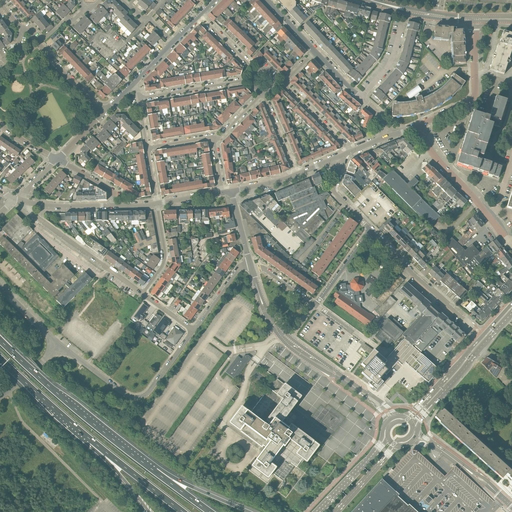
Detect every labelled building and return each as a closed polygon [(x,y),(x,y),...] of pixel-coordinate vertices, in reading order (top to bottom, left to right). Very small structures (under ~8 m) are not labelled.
[(18,9),(24,3),(28,0),(27,0),(24,0),(23,0),(20,0),(14,5),(15,6),(15,5),(18,9)] [(147,0),(142,7),(146,11),(148,8),(151,10),(156,4),(153,1),(151,3),(147,0)] [(193,8),(185,0),(184,1),(182,0),(180,0),(180,1),(181,2),(190,11),(193,8)] [(238,10),(228,0),(223,0),(222,1),(228,6),(230,4),(233,7),(237,11),(238,10)] [(234,0),(228,0),(238,10),(240,8),(236,4),(233,1),(234,0)] [(251,10),(254,7),(259,2),(257,0),(252,0),(250,3),(252,5),(249,8),(247,11),(248,12),(251,10)] [(295,7),(296,5),(296,2),(295,2),(295,0),(296,0),(297,0),(299,0),(300,1),(301,0),(277,0),(278,0),(278,1),(282,6),(281,6),(282,7),(283,8),(285,9),(289,13),(295,7)] [(315,0),(315,1),(315,2),(318,3),(318,5),(310,8),(312,11),(321,8),(321,7),(320,4),(321,0),(315,0)] [(327,7),(329,0),(321,0),(320,4),(321,7),(321,8),(321,7),(324,15),(330,21),(334,18),(329,13),(325,12),(325,10),(323,7),(324,7),(324,6),(326,6),(327,7)] [(336,10),(336,9),(338,0),(329,0),(327,7),(326,6),(325,10),(325,12),(329,13),(334,18),(339,13),(336,10)] [(340,0),(338,0),(336,9),(339,10),(339,12),(343,13),(342,15),(344,15),(348,2),(340,0)] [(101,6),(106,10),(109,7),(111,7),(110,1),(105,1),(101,6)] [(110,1),(111,7),(112,7),(115,10),(120,5),(115,1),(110,1)] [(228,6),(222,1),(219,4),(231,17),(233,15),(229,11),(226,8),(228,6)] [(75,2),(68,2),(68,3),(65,7),(70,11),(75,6),(75,2)] [(190,11),(181,2),(179,4),(183,7),(181,8),(181,9),(187,14),(190,11)] [(259,2),(254,7),(255,9),(252,12),(253,12),(250,15),(252,16),(263,6),(259,2)] [(348,2),(344,15),(344,16),(350,18),(354,4),(348,2)] [(21,12),(29,6),(28,4),(26,6),(24,3),(18,9),(21,12)] [(231,17),(219,4),(215,8),(221,14),(222,12),(225,15),(225,14),(229,18),(231,17)] [(354,4),(350,18),(355,19),(360,5),(354,4)] [(70,11),(65,7),(63,5),(59,9),(66,15),(70,11)] [(120,5),(115,10),(113,12),(117,16),(124,9),(120,5)] [(181,9),(181,8),(178,5),(176,7),(179,10),(177,12),(183,18),(187,14),(181,9)] [(298,5),(296,5),(295,7),(289,13),(293,17),(299,11),(296,8),(298,6),(298,5)] [(360,5),(355,19),(359,20),(360,15),(363,16),(365,7),(360,5)] [(25,17),(31,11),(29,9),(31,7),(29,6),(21,12),(25,17)] [(97,10),(104,16),(108,12),(106,10),(101,6),(97,10)] [(263,6),(252,16),(253,18),(256,15),(256,16),(259,13),(260,14),(266,9),(263,6)] [(365,7),(363,16),(362,19),(368,21),(371,9),(365,7)] [(221,14),(215,8),(212,12),(224,24),(226,22),(222,18),(220,15),(221,14)] [(66,15),(59,9),(55,12),(62,19),(66,15)] [(124,9),(117,16),(121,20),(126,15),(128,13),(124,9)] [(183,18),(177,12),(176,14),(172,10),(172,11),(170,9),(168,10),(170,12),(180,21),(183,18)] [(266,9),(260,14),(262,16),(259,19),(258,21),(259,23),(269,13),(266,9)] [(33,10),(31,11),(25,17),(28,20),(34,15),(32,13),(34,11),(33,10)] [(93,14),(100,20),(104,16),(97,10),(93,14)] [(299,11),(293,17),(296,21),(303,15),(303,16),(305,14),(304,12),(302,14),(299,11)] [(180,21),(170,12),(167,16),(170,19),(176,25),(177,25),(176,25),(180,21)] [(224,24),(212,12),(208,15),(214,21),(216,19),(218,22),(219,21),(221,23),(218,26),(221,28),(224,25),(224,24)] [(35,23),(42,17),(39,13),(32,19),(35,23)] [(269,13),(259,23),(261,24),(263,23),(266,20),(267,22),(273,16),(269,13)] [(380,21),(388,23),(389,23),(391,16),(380,13),(380,14),(378,13),(376,20),(380,21)] [(100,20),(93,14),(89,18),(96,24),(100,20)] [(126,15),(121,20),(120,22),(123,25),(130,19),(126,15)] [(303,15),(296,21),(300,25),(306,19),(303,16),(303,15)] [(81,20),(87,27),(91,23),(85,16),(81,20)] [(170,19),(167,16),(165,18),(169,21),(167,23),(173,29),(176,25),(170,19)] [(273,16),(267,22),(269,23),(264,28),(266,30),(276,20),(273,16)] [(39,27),(46,21),(42,17),(35,23),(39,27)] [(226,22),(224,24),(224,25),(228,29),(238,18),(236,17),(235,19),(234,18),(231,21),(229,19),(226,22)] [(238,18),(228,29),(231,32),(237,27),(235,25),(238,22),(239,20),(238,18)] [(130,19),(123,25),(127,29),(134,23),(130,19)] [(87,27),(81,20),(77,24),(83,31),(87,27)] [(278,33),(283,28),(280,25),(280,24),(276,20),(266,30),(268,32),(273,27),(278,33)] [(46,21),(39,27),(42,32),(45,29),(48,32),(53,27),(51,24),(49,25),(46,21)] [(306,31),(312,25),(313,26),(315,24),(313,22),(311,24),(308,21),(302,27),(306,31)] [(406,29),(408,30),(416,32),(417,32),(418,30),(418,27),(419,25),(408,22),(406,29)] [(134,23),(127,29),(131,33),(138,26),(134,23)] [(83,31),(77,24),(73,28),(80,35),(83,31)] [(237,27),(231,32),(235,36),(245,26),(243,24),(242,26),(242,25),(238,28),(237,27)] [(204,36),(208,33),(202,27),(201,27),(199,25),(197,27),(190,33),(194,37),(199,31),(204,36)] [(312,25),(306,31),(310,35),(316,29),(313,26),(312,25)] [(245,26),(235,36),(238,39),(244,34),(242,32),(245,29),(247,27),(245,26)] [(456,30),(456,28),(453,28),(448,28),(448,27),(435,26),(434,38),(447,39),(448,34),(452,34),(452,37),(453,63),(466,63),(463,28),(459,28),(459,30),(456,30)] [(150,35),(157,42),(160,38),(157,35),(160,32),(154,27),(152,30),(154,31),(150,35)] [(278,41),(288,32),(283,27),(283,28),(278,33),(277,33),(279,35),(276,38),(277,39),(276,40),(278,41)] [(5,37),(11,39),(12,34),(8,28),(2,32),(5,36),(5,37)] [(316,29),(310,35),(313,39),(319,33),(319,32),(316,29)] [(319,32),(319,33),(313,39),(317,43),(323,37),(320,34),(322,32),(321,30),(319,32)] [(384,39),(385,34),(377,32),(377,31),(374,30),(374,32),(377,33),(376,37),(384,39)] [(244,34),(238,39),(242,43),(252,32),(250,31),(249,32),(246,35),(244,34)] [(252,32),(242,43),(246,46),(251,41),(249,39),(252,36),(254,34),(252,32)] [(278,41),(276,42),(274,44),(277,48),(279,46),(278,44),(283,39),(285,42),(291,36),(288,32),(278,41)] [(193,42),(196,46),(198,44),(195,41),(196,39),(197,40),(197,39),(194,37),(190,33),(190,34),(187,37),(193,42)] [(206,42),(211,36),(208,33),(204,36),(202,38),(204,40),(201,43),(202,45),(206,42)] [(60,35),(59,34),(52,41),(54,43),(51,46),(56,51),(63,44),(66,42),(66,41),(66,40),(60,34),(60,35)] [(496,49),(489,70),(504,75),(511,49),(511,34),(508,34),(507,35),(502,34),(499,44),(498,44),(498,45),(496,49)] [(157,42),(150,35),(146,39),(153,46),(157,42)] [(206,49),(215,39),(211,36),(206,42),(202,45),(204,47),(206,49)] [(291,36),(285,42),(287,43),(283,47),(285,49),(295,40),(291,36)] [(1,41),(5,47),(10,43),(11,39),(5,37),(5,39),(1,41)] [(184,41),(193,49),(194,48),(191,44),(193,42),(187,37),(184,41)] [(330,40),(328,38),(326,40),(323,37),(317,43),(316,43),(320,47),(327,41),(328,41),(330,40)] [(249,50),(258,41),(259,40),(258,38),(256,40),(256,39),(253,42),(251,41),(246,46),(249,50)] [(209,52),(218,43),(215,39),(206,49),(208,50),(209,52)] [(295,40),(285,49),(287,51),(291,47),(293,49),(299,44),(295,40)] [(180,44),(186,50),(188,48),(191,51),(193,49),(184,41),(180,44)] [(260,43),(258,41),(249,50),(246,53),(250,57),(256,51),(254,49),(260,43)] [(327,41),(320,47),(324,51),(331,45),(328,41),(327,41)] [(374,42),(375,41),(372,41),(371,43),(374,43),(373,48),(381,50),(383,44),(374,42)] [(413,43),(405,41),(404,46),(412,48),(412,49),(415,50),(415,47),(412,47),(413,43)] [(59,52),(63,56),(75,44),(74,42),(71,44),(70,46),(68,44),(65,46),(64,46),(59,52)] [(140,44),(149,52),(149,53),(153,49),(147,43),(145,45),(142,42),(140,43),(140,44)] [(217,52),(222,47),(222,46),(219,43),(218,43),(209,52),(212,54),(215,51),(217,52)] [(75,44),(63,56),(66,60),(72,54),(70,52),(73,50),(73,49),(77,45),(75,44)] [(149,52),(140,44),(138,46),(137,47),(146,56),(149,52)] [(177,48),(186,56),(187,55),(184,51),(186,50),(180,44),(177,48)] [(299,44),(293,49),(294,51),(290,56),(290,55),(288,57),(290,59),(302,48),(299,44)] [(331,45),(324,51),(328,54),(334,48),(333,48),(331,45)] [(333,48),(334,48),(328,54),(332,58),(338,52),(335,49),(337,47),(335,46),(333,48)] [(146,56),(137,47),(135,48),(135,49),(134,50),(143,59),(146,56)] [(217,59),(226,50),(222,47),(217,52),(218,54),(215,57),(217,59)] [(173,51),(179,57),(181,55),(184,58),(186,56),(177,48),(173,51)] [(260,60),(263,56),(269,51),(265,48),(260,53),(259,52),(252,58),(257,63),(260,60)] [(302,48),(290,59),(294,64),(296,62),(294,60),(298,56),(300,58),(306,53),(307,52),(306,51),(302,48)] [(143,59),(134,50),(132,49),(128,53),(132,56),(139,63),(143,59)] [(371,51),(372,50),(369,49),(368,51),(371,52),(369,55),(376,61),(379,55),(371,51)] [(72,54),(66,60),(69,63),(82,51),(81,50),(78,52),(78,51),(76,53),(73,56),(72,54)] [(84,50),(82,51),(69,63),(73,67),(79,61),(77,59),(80,57),(82,55),(86,51),(84,50)] [(223,59),(229,53),(226,50),(217,59),(218,61),(222,57),(223,59)] [(170,55),(179,64),(181,62),(177,59),(179,57),(173,51),(170,55)] [(269,51),(263,56),(266,59),(274,52),(272,51),(271,53),(269,51)] [(401,56),(410,58),(409,59),(412,60),(413,58),(410,57),(411,53),(402,51),(401,56)] [(274,52),(266,59),(270,63),(275,57),(274,56),(275,54),(274,52)] [(338,52),(332,58),(335,62),(342,56),(342,57),(344,55),(343,54),(341,56),(338,52)] [(227,63),(232,57),(233,57),(229,53),(223,59),(225,61),(227,63)] [(166,58),(172,64),(174,62),(177,65),(179,64),(170,55),(166,58)] [(376,61),(369,55),(367,58),(366,59),(372,64),(376,61)] [(139,63),(132,56),(130,58),(127,56),(126,57),(135,66),(139,63)] [(342,56),(335,62),(339,66),(345,60),(342,57),(342,56)] [(362,63),(368,69),(372,64),(366,59),(367,58),(364,56),(363,57),(365,60),(362,63)] [(79,61),(73,67),(76,70),(89,58),(88,57),(85,59),(83,60),(80,63),(79,61)] [(135,66),(126,57),(124,59),(128,62),(126,64),(132,70),(135,66)] [(227,63),(229,64),(230,65),(232,64),(236,68),(239,64),(232,57),(227,63)] [(275,57),(270,63),(273,67),(281,59),(279,58),(278,60),(275,57)] [(89,58),(76,70),(80,74),(86,68),(84,67),(87,64),(91,60),(89,58)] [(163,62),(169,67),(170,66),(172,64),(166,58),(163,62)] [(281,59),(273,67),(277,70),(281,66),(284,63),(281,59)] [(307,70),(308,72),(317,64),(313,60),(308,65),(310,68),(307,70)] [(349,64),(348,63),(345,60),(339,66),(343,70),(349,64)] [(132,70),(126,64),(123,61),(121,62),(125,66),(123,67),(129,73),(132,70)] [(283,68),(287,72),(291,68),(291,67),(293,65),(290,61),(283,68)] [(405,70),(408,72),(409,70),(406,68),(408,64),(400,61),(399,61),(397,65),(405,69),(405,70)] [(159,66),(165,71),(167,69),(169,67),(163,62),(159,66)] [(348,63),(349,64),(343,70),(347,74),(352,69),(353,68),(350,65),(352,63),(350,62),(348,63)] [(86,68),(80,74),(84,78),(96,66),(97,65),(95,63),(91,68),(90,67),(88,70),(86,68)] [(129,73),(123,67),(121,69),(118,66),(118,67),(114,63),(113,65),(115,67),(125,77),(129,73)] [(365,73),(368,69),(362,63),(360,65),(358,64),(357,66),(365,73)] [(235,71),(236,76),(237,75),(237,76),(240,75),(241,75),(243,68),(243,67),(243,68),(240,65),(239,64),(236,68),(235,71)] [(317,64),(308,72),(310,74),(313,71),(315,74),(321,68),(317,64)] [(403,75),(405,70),(405,69),(397,65),(395,69),(396,69),(403,75)] [(96,66),(84,78),(87,82),(88,81),(89,82),(89,81),(89,80),(93,76),(91,74),(94,71),(96,69),(98,67),(96,66)] [(156,69),(161,75),(165,71),(159,66),(156,69)] [(281,66),(277,70),(282,74),(283,75),(284,74),(285,73),(287,72),(283,68),(281,66)] [(365,73),(357,66),(356,66),(358,68),(355,71),(361,77),(365,73)] [(113,73),(111,74),(120,82),(124,78),(113,67),(112,67),(110,70),(113,73)] [(151,74),(154,77),(156,76),(158,78),(159,77),(160,77),(162,75),(161,75),(156,69),(151,74)] [(362,78),(361,77),(355,71),(352,69),(347,74),(349,76),(357,83),(362,78)] [(392,73),(399,79),(398,80),(401,82),(402,80),(400,78),(403,75),(396,69),(392,73)] [(120,82),(111,74),(111,75),(108,71),(107,73),(111,77),(108,80),(115,87),(120,82)] [(299,84),(297,82),(304,75),(301,72),(298,75),(298,74),(292,80),(291,82),(290,83),(291,84),(296,88),(299,84)] [(321,80),(323,82),(329,76),(325,72),(319,78),(317,80),(319,82),(321,80)] [(395,83),(398,80),(399,79),(392,73),(389,77),(395,83)] [(393,102),(392,117),(396,117),(417,115),(424,113),(440,108),(452,98),(465,81),(453,74),(451,76),(452,77),(450,79),(446,83),(442,87),(438,91),(433,94),(427,97),(422,99),(421,96),(415,98),(416,101),(411,102),(405,103),(399,103),(396,103),(396,102),(393,102)] [(115,87),(108,80),(104,76),(101,79),(104,82),(104,81),(105,82),(104,84),(111,91),(115,87)] [(329,76),(323,82),(324,83),(323,84),(324,85),(322,87),(320,86),(319,88),(322,91),(324,88),(333,80),(329,76)] [(385,81),(392,87),(393,86),(395,83),(389,77),(385,81)] [(148,82),(146,79),(144,81),(144,83),(145,89),(146,92),(160,89),(159,84),(149,86),(148,82)] [(333,80),(324,88),(327,91),(329,88),(330,90),(336,84),(333,80)] [(111,91),(104,84),(104,83),(102,85),(101,85),(99,83),(97,81),(95,83),(108,95),(111,91)] [(299,84),(296,88),(299,92),(305,86),(303,84),(305,82),(303,81),(299,84)] [(391,88),(394,90),(395,88),(393,86),(392,87),(385,81),(382,85),(388,91),(391,88)] [(108,95),(95,83),(95,82),(93,84),(96,86),(98,88),(100,91),(98,93),(102,97),(101,98),(102,99),(103,98),(104,99),(108,95)] [(336,84),(330,90),(332,91),(327,95),(332,100),(336,96),(334,94),(340,88),(336,84)] [(388,91),(382,85),(378,89),(384,95),(388,91)] [(305,86),(299,92),(302,95),(310,87),(309,86),(306,88),(305,86)] [(246,94),(249,98),(252,95),(251,93),(246,89),(245,87),(242,88),(242,91),(246,94)] [(310,87),(302,95),(306,99),(312,93),(310,91),(312,89),(310,87)] [(235,94),(235,89),(227,90),(228,98),(232,98),(231,95),(235,94)] [(384,95),(378,89),(377,89),(372,94),(380,102),(382,100),(384,98),(385,96),(384,95)] [(336,96),(332,100),(335,104),(338,102),(340,100),(342,102),(348,95),(343,91),(338,98),(336,96)] [(312,93),(306,99),(310,102),(317,94),(316,93),(313,95),(312,93)] [(249,98),(246,94),(238,102),(242,105),(249,98)] [(317,94),(310,102),(313,106),(319,100),(317,98),(319,96),(317,94)] [(281,99),(277,95),(274,98),(275,98),(273,100),(272,102),(274,106),(279,104),(278,102),(281,99)] [(290,104),(293,100),(288,95),(285,98),(287,99),(287,100),(290,104)] [(348,95),(342,102),(344,103),(343,104),(344,104),(343,106),(340,109),(342,110),(345,107),(352,99),(348,95)] [(457,164),(457,165),(477,172),(498,179),(500,174),(502,167),(492,163),(481,160),(477,159),(478,155),(481,156),(483,157),(494,126),(497,127),(500,128),(501,126),(501,124),(508,102),(506,101),(495,97),(494,97),(488,118),(473,113),(472,113),(459,154),(460,154),(457,164)] [(352,99),(345,107),(342,110),(345,113),(349,107),(351,109),(356,102),(352,99)] [(294,100),(293,100),(290,104),(289,105),(291,107),(290,108),(292,109),(297,104),(294,100)] [(319,100),(313,106),(317,109),(324,101),(323,100),(321,102),(319,100)] [(234,101),(231,105),(236,111),(240,107),(234,101)] [(324,101),(317,109),(320,112),(326,107),(324,105),(326,103),(324,101)] [(152,115),(151,108),(157,107),(159,106),(158,102),(149,103),(146,104),(147,107),(146,107),(148,115),(152,115)] [(356,102),(351,109),(352,110),(349,114),(351,116),(350,118),(352,120),(354,118),(352,116),(360,106),(356,102)] [(255,109),(259,112),(260,111),(261,113),(263,112),(262,110),(261,111),(261,109),(264,107),(263,104),(261,104),(258,106),(255,109)] [(236,111),(231,105),(227,108),(233,114),(236,111)] [(292,111),(296,114),(302,108),(298,105),(292,111)] [(285,107),(276,111),(278,115),(285,112),(285,110),(286,109),(285,107)] [(326,107),(320,112),(324,116),(329,110),(326,107)] [(233,114),(227,108),(224,112),(230,118),(233,114)] [(302,108),(296,114),(299,118),(305,112),(302,108)] [(259,112),(255,109),(252,112),(253,112),(250,115),(253,118),(259,112)] [(366,117),(371,119),(372,116),(363,109),(360,112),(361,112),(359,114),(361,116),(362,114),(366,117)] [(329,110),(324,116),(327,119),(333,114),(329,110)] [(230,118),(224,112),(220,115),(226,121),(229,118),(230,118)] [(305,112),(299,118),(303,121),(309,115),(305,112)] [(333,114),(327,119),(331,123),(336,117),(333,114)] [(119,121),(119,115),(115,115),(110,120),(115,124),(118,121),(119,121)] [(124,124),(129,120),(124,115),(119,115),(119,121),(121,121),(124,124)] [(226,121),(220,115),(217,119),(223,125),(226,121)] [(309,115),(303,121),(307,125),(312,119),(309,115)] [(249,116),(245,119),(251,125),(255,121),(249,116)] [(282,125),(289,122),(292,120),(290,116),(288,117),(280,120),(282,125)] [(268,118),(264,119),(261,121),(263,125),(271,122),(269,117),(268,118)] [(331,123),(334,126),(334,127),(340,121),(336,117),(331,123)] [(371,119),(366,117),(363,125),(362,124),(361,126),(363,127),(367,129),(371,119)] [(251,125),(245,119),(242,123),(242,122),(242,123),(248,128),(251,125)] [(312,119),(307,125),(310,128),(316,122),(312,119)] [(117,126),(115,124),(110,120),(106,124),(113,130),(117,126)] [(126,131),(133,124),(129,120),(124,124),(122,127),(126,131)] [(212,124),(212,127),(213,131),(214,131),(218,130),(221,126),(215,121),(212,124)] [(334,127),(334,126),(334,127),(338,130),(343,124),(340,121),(334,127)] [(271,122),(263,125),(265,130),(272,127),(273,127),(271,122)] [(316,122),(310,128),(314,132),(319,126),(316,122)] [(204,124),(205,132),(213,131),(212,127),(207,127),(206,123),(204,124)] [(238,126),(244,132),(247,135),(251,131),(248,128),(242,123),(238,126)] [(113,130),(106,124),(102,128),(104,130),(108,134),(109,134),(113,130)] [(130,134),(136,127),(133,124),(126,131),(124,132),(128,136),(130,134)] [(343,124),(338,130),(341,134),(342,134),(347,128),(343,124)] [(244,132),(238,126),(235,130),(244,139),(246,137),(242,134),(244,132)] [(319,126),(314,132),(317,135),(323,129),(319,126)] [(140,131),(136,127),(130,134),(134,138),(140,131)] [(272,127),(265,130),(266,132),(263,133),(264,136),(274,132),(272,127)] [(347,128),(342,134),(345,137),(349,133),(351,131),(347,128)] [(155,129),(151,130),(150,130),(152,138),(152,141),(155,140),(156,141),(158,140),(158,136),(156,136),(155,129)] [(323,129),(317,135),(321,139),(326,133),(323,129)] [(357,136),(359,141),(364,139),(360,130),(358,131),(357,129),(355,130),(357,136)] [(108,134),(104,130),(100,133),(107,140),(111,136),(109,134),(108,134)] [(244,139),(235,130),(232,134),(237,139),(239,137),(242,140),(244,139)] [(107,140),(100,133),(96,137),(103,144),(107,140)] [(326,143),(328,141),(331,137),(327,133),(322,139),(326,143)] [(349,133),(345,137),(348,140),(351,143),(351,142),(353,143),(353,144),(357,142),(359,141),(357,136),(355,137),(354,135),(352,135),(349,133)] [(230,135),(226,139),(230,142),(235,148),(237,146),(234,143),(235,141),(230,135)] [(93,137),(89,141),(96,147),(100,143),(93,137)] [(267,144),(268,146),(278,142),(276,137),(269,140),(270,143),(267,144)] [(333,145),(336,142),(331,137),(328,141),(333,145)] [(226,149),(226,146),(230,142),(226,139),(224,141),(220,144),(221,145),(222,150),(226,149)] [(399,150),(398,150),(395,153),(398,155),(409,144),(406,140),(402,139),(396,142),(399,150)] [(5,140),(1,146),(6,149),(10,144),(5,140)] [(96,147),(89,141),(85,145),(90,149),(92,151),(96,147)] [(139,155),(143,154),(144,154),(143,145),(142,145),(142,142),(139,142),(138,142),(130,143),(131,148),(138,147),(139,155)] [(273,150),(280,147),(278,142),(268,146),(269,148),(268,149),(269,151),(273,150)] [(395,142),(388,145),(395,153),(398,150),(395,142)] [(204,143),(201,143),(202,148),(204,148),(205,154),(209,154),(208,146),(207,143),(204,143)] [(10,144),(6,149),(11,153),(15,147),(10,144)] [(409,144),(398,155),(403,160),(414,149),(409,144)] [(90,149),(85,145),(81,150),(81,154),(87,154),(87,152),(90,149)] [(380,148),(391,159),(394,161),(395,159),(393,157),(396,154),(395,153),(388,145),(380,148)] [(15,147),(11,153),(17,156),(20,151),(15,147)] [(373,151),(378,156),(384,162),(385,160),(388,163),(391,159),(380,148),(373,151)] [(310,153),(311,155),(313,160),(318,158),(315,151),(310,153)] [(378,156),(373,151),(359,157),(375,172),(381,166),(377,163),(373,166),(371,164),(374,160),(378,156)] [(29,158),(25,162),(30,167),(34,162),(32,160),(35,158),(29,152),(26,155),(29,158)] [(87,154),(81,154),(81,159),(85,164),(90,159),(87,156),(87,154)] [(284,156),(280,158),(282,163),(285,162),(285,164),(283,164),(285,167),(289,166),(287,163),(284,156)] [(306,163),(304,158),(302,159),(301,156),(296,158),(298,164),(300,165),(306,163)] [(357,158),(350,161),(365,175),(368,178),(371,175),(367,172),(360,165),(362,163),(357,158)] [(98,175),(105,164),(103,163),(100,161),(99,164),(101,165),(100,167),(98,165),(94,172),(98,175)] [(365,175),(350,161),(346,172),(347,172),(346,175),(352,177),(355,178),(365,188),(372,181),(368,178),(365,175)] [(30,167),(25,162),(20,166),(25,171),(30,167)] [(285,162),(282,163),(283,164),(279,166),(282,173),(289,170),(290,168),(289,166),(285,167),(283,164),(285,164),(285,162)] [(103,177),(107,170),(105,169),(107,165),(105,164),(98,175),(103,177)] [(426,174),(433,168),(429,164),(422,170),(426,174)] [(169,165),(157,167),(158,172),(157,172),(157,173),(158,175),(162,174),(162,172),(166,172),(170,171),(170,168),(169,165)] [(25,171),(20,166),(18,168),(16,166),(14,168),(16,170),(20,175),(25,171)] [(109,167),(107,170),(103,177),(107,180),(113,169),(109,167)] [(433,168),(426,174),(429,177),(422,183),(425,185),(438,173),(433,168)] [(111,182),(115,175),(113,174),(116,170),(113,169),(107,180),(111,182)] [(20,175),(16,170),(11,174),(16,179),(20,175)] [(392,170),(385,177),(383,180),(391,188),(431,226),(440,216),(422,199),(411,189),(418,182),(414,177),(407,184),(392,170)] [(57,176),(62,181),(66,176),(61,171),(57,176)] [(383,180),(385,177),(378,171),(378,172),(377,171),(375,172),(383,180)] [(159,180),(171,177),(171,175),(166,176),(166,173),(166,172),(162,172),(162,174),(158,175),(158,176),(159,180)] [(115,185),(122,174),(120,173),(118,177),(115,175),(111,182),(115,185)] [(438,173),(425,185),(427,188),(434,182),(436,184),(442,177),(438,173)] [(16,179),(11,174),(7,179),(11,184),(16,179)] [(120,187),(124,180),(122,179),(124,175),(122,174),(115,185),(120,187)] [(312,178),(309,180),(312,187),(314,186),(315,186),(321,184),(320,186),(322,191),(326,190),(319,174),(312,177),(312,178)] [(202,184),(203,189),(212,188),(215,187),(214,184),(215,184),(213,176),(213,175),(208,176),(209,183),(202,184)] [(229,179),(227,180),(227,181),(226,181),(227,184),(228,185),(232,185),(232,184),(234,184),(234,179),(234,177),(234,175),(230,176),(231,177),(228,177),(229,179)] [(352,177),(346,175),(345,175),(342,184),(346,188),(353,182),(351,181),(352,177)] [(62,181),(57,176),(53,181),(58,185),(62,181)] [(79,184),(81,178),(75,176),(72,182),(78,185),(79,184)] [(442,177),(436,184),(438,186),(433,191),(432,192),(434,194),(447,182),(442,177)] [(124,190),(128,183),(124,180),(120,187),(124,190)] [(289,215),(310,237),(334,213),(328,207),(324,209),(321,202),(323,200),(323,201),(330,195),(326,192),(318,195),(314,186),(312,187),(309,180),(275,194),(277,198),(278,202),(289,197),(296,213),(289,215)] [(58,185),(53,181),(49,185),(54,190),(58,185)] [(353,182),(346,188),(355,197),(361,191),(355,185),(353,182)] [(447,182),(434,194),(437,197),(443,191),(445,192),(451,186),(447,182)] [(131,188),(133,186),(128,183),(124,190),(128,192),(131,188)] [(139,193),(140,198),(148,196),(151,195),(150,192),(151,192),(149,183),(149,184),(148,183),(145,184),(146,192),(139,193)] [(165,196),(168,195),(174,194),(173,194),(173,189),(172,189),(167,190),(165,190),(164,184),(160,185),(159,185),(160,191),(161,193),(162,196),(165,195),(165,196)] [(54,190),(49,185),(44,190),(49,195),(54,190)] [(131,188),(128,192),(138,198),(140,198),(139,193),(133,189),(134,187),(133,186),(131,188)] [(447,195),(448,196),(446,198),(448,201),(451,198),(457,192),(451,186),(445,192),(440,197),(442,199),(447,194),(447,195)] [(95,188),(96,200),(106,200),(106,194),(96,187),(95,188)] [(453,206),(462,197),(457,192),(451,198),(448,201),(446,203),(439,210),(441,213),(453,200),(454,201),(451,204),(453,206)] [(260,198),(275,214),(281,208),(273,200),(274,200),(268,195),(260,198)] [(462,197),(453,206),(455,208),(459,205),(460,206),(458,208),(460,209),(467,202),(462,197)] [(280,226),(279,224),(282,221),(281,221),(275,214),(260,198),(252,201),(264,213),(263,214),(277,229),(280,226)] [(244,204),(252,211),(259,218),(263,214),(264,213),(252,201),(244,204)] [(252,211),(244,204),(239,205),(240,206),(249,214),(252,211)] [(249,214),(240,206),(240,207),(241,213),(245,212),(246,218),(251,217),(248,214),(249,214)] [(222,209),(223,216),(223,218),(226,217),(227,220),(229,223),(224,224),(225,230),(236,228),(230,208),(222,209)] [(176,211),(164,211),(164,220),(169,220),(169,221),(171,221),(171,219),(176,219),(176,211)] [(187,222),(187,220),(187,211),(180,211),(180,223),(184,223),(184,224),(189,224),(187,222)] [(102,222),(101,212),(96,212),(96,220),(99,220),(99,222),(99,224),(101,227),(102,227),(103,228),(99,231),(105,237),(110,233),(106,228),(102,222)] [(115,222),(115,221),(115,212),(109,212),(109,220),(112,220),(112,222),(117,229),(119,228),(115,222)] [(115,212),(115,221),(118,221),(121,226),(123,225),(122,222),(121,221),(121,212),(115,212)] [(121,212),(121,221),(122,222),(125,222),(128,228),(129,230),(131,229),(131,228),(130,227),(128,222),(128,212),(121,212)] [(72,224),(71,213),(65,213),(65,215),(61,215),(61,221),(65,221),(75,236),(76,236),(73,238),(75,240),(78,235),(79,235),(78,234),(79,234),(74,227),(72,224)] [(89,228),(85,223),(85,221),(85,213),(78,213),(79,223),(80,224),(80,225),(85,231),(89,228)] [(85,223),(89,228),(92,231),(94,229),(96,227),(94,224),(91,226),(90,224),(90,225),(88,223),(88,221),(91,221),(91,213),(85,213),(85,221),(85,223)] [(74,297),(85,287),(92,279),(85,272),(71,286),(67,282),(74,275),(69,270),(69,271),(67,269),(67,268),(63,264),(49,279),(43,273),(59,257),(36,234),(20,250),(16,246),(32,230),(17,214),(1,230),(8,236),(0,243),(0,244),(4,248),(28,273),(54,298),(59,293),(58,291),(65,285),(69,288),(56,301),(64,308),(74,297)] [(310,237),(289,215),(288,214),(281,221),(282,221),(295,234),(304,243),(310,237)] [(464,230),(467,232),(471,228),(480,220),(476,215),(469,221),(468,220),(466,222),(469,225),(464,230)] [(388,233),(394,227),(400,222),(402,220),(399,218),(396,221),(393,218),(391,220),(384,228),(388,233)] [(340,232),(348,238),(358,224),(349,219),(340,232)] [(457,243),(462,248),(477,231),(484,225),(480,220),(471,228),(467,232),(465,233),(457,243)] [(255,226),(256,229),(257,232),(264,230),(256,222),(248,224),(249,227),(255,226)] [(134,227),(131,228),(131,229),(137,243),(146,239),(139,225),(134,227)] [(394,227),(388,233),(393,238),(399,232),(394,227)] [(438,233),(433,229),(430,232),(435,237),(438,233)] [(399,232),(393,238),(398,243),(407,235),(402,230),(399,232)] [(340,232),(330,245),(338,251),(348,238),(340,232)] [(112,244),(117,241),(111,233),(106,237),(112,244)] [(407,235),(398,243),(403,248),(410,242),(413,238),(408,233),(407,235)] [(223,248),(228,247),(227,243),(236,241),(234,234),(223,237),(225,244),(222,244),(223,248)] [(140,249),(150,245),(150,241),(149,237),(146,239),(137,243),(134,245),(135,247),(137,251),(140,249)] [(251,239),(255,253),(262,248),(261,244),(262,243),(262,241),(260,242),(259,237),(251,239)] [(103,257),(107,251),(90,238),(85,245),(103,257)] [(296,260),(315,241),(311,238),(293,256),(296,260)] [(462,248),(457,243),(452,238),(445,244),(446,246),(449,250),(463,267),(465,265),(466,264),(479,253),(472,245),(465,251),(462,248)] [(479,253),(466,264),(467,265),(468,266),(467,268),(471,273),(480,266),(492,255),(502,247),(495,239),(479,253)] [(433,248),(437,245),(432,240),(429,243),(433,248)] [(410,242),(403,248),(408,253),(414,247),(410,242)] [(414,247),(408,253),(413,258),(419,252),(420,251),(419,250),(423,247),(419,243),(414,247)] [(338,251),(330,245),(321,258),(329,264),(338,251)] [(500,260),(507,254),(502,247),(492,255),(494,258),(491,261),(491,262),(493,265),(498,261),(500,260)] [(232,249),(229,253),(236,258),(239,253),(235,250),(236,249),(234,248),(233,249),(232,249)] [(266,261),(271,254),(267,251),(268,250),(267,249),(266,250),(262,248),(255,253),(266,261)] [(109,262),(114,256),(109,252),(104,258),(109,262)] [(419,252),(413,258),(418,263),(424,257),(419,252)] [(424,257),(418,263),(423,268),(431,261),(427,258),(431,255),(430,254),(431,253),(430,252),(424,257)] [(236,258),(229,253),(227,256),(225,255),(224,257),(232,263),(236,258)] [(149,254),(147,258),(150,260),(152,261),(156,265),(160,260),(153,255),(152,257),(149,254)] [(275,268),(280,261),(277,258),(278,257),(276,256),(275,257),(271,254),(266,261),(275,268)] [(495,267),(499,264),(500,265),(503,263),(504,265),(511,260),(507,254),(500,260),(498,261),(493,265),(495,267)] [(114,265),(119,259),(114,256),(109,262),(114,265)] [(173,258),(171,258),(172,263),(181,265),(179,256),(173,258)] [(232,263),(224,257),(223,256),(219,261),(229,268),(232,263)] [(150,260),(147,258),(143,262),(146,265),(153,269),(156,265),(152,261),(150,260)] [(329,264),(321,258),(311,271),(319,277),(329,264)] [(119,269),(123,262),(119,259),(114,265),(119,269)] [(502,274),(505,272),(507,271),(511,267),(511,260),(504,265),(506,267),(504,268),(498,272),(500,275),(502,274)] [(124,272),(128,266),(130,263),(128,261),(126,264),(123,262),(119,269),(124,272)] [(229,268),(219,261),(215,266),(225,273),(229,268)] [(275,268),(284,274),(289,267),(286,265),(287,264),(285,262),(285,264),(280,261),(275,268)] [(181,265),(172,263),(169,268),(175,272),(181,265)] [(428,273),(433,278),(442,269),(444,266),(441,263),(437,268),(435,266),(428,273)] [(128,276),(133,269),(128,266),(124,272),(128,276)] [(225,273),(215,266),(212,271),(215,273),(222,277),(225,273)] [(289,267),(284,274),(294,281),(299,274),(295,271),(296,270),(294,269),(293,270),(289,267)] [(175,272),(169,268),(165,273),(172,277),(174,275),(176,277),(177,275),(175,273),(175,272)] [(133,279),(138,273),(133,269),(128,276),(133,279)] [(442,269),(433,278),(438,282),(440,281),(447,273),(442,269)] [(138,283),(143,276),(144,274),(139,271),(138,273),(133,279),(138,283)] [(172,277),(165,273),(162,278),(171,284),(174,280),(171,278),(172,277)] [(222,277),(215,273),(212,277),(218,282),(222,277)] [(447,273),(440,281),(443,284),(450,276),(447,273)] [(299,274),(294,281),(303,288),(308,281),(304,278),(305,277),(304,276),(303,277),(299,274)] [(375,308),(378,310),(390,296),(404,280),(398,275),(377,299),(375,298),(376,297),(374,295),(371,299),(374,302),(378,306),(375,308)] [(503,285),(510,291),(511,289),(511,283),(508,280),(505,277),(503,275),(500,278),(506,283),(503,285)] [(147,280),(143,276),(138,283),(143,286),(147,280)] [(450,276),(443,284),(447,287),(454,279),(450,276)] [(218,282),(212,277),(208,282),(215,286),(218,282)] [(171,284),(162,278),(158,282),(167,289),(171,284)] [(334,302),(368,327),(372,321),(375,317),(370,314),(369,313),(369,314),(360,308),(360,303),(363,302),(362,295),(360,295),(359,291),(361,290),(364,286),(363,281),(359,278),(353,279),(350,283),(351,285),(348,285),(348,287),(346,287),(346,283),(338,284),(339,291),(338,292),(337,291),(333,296),(337,299),(334,302)] [(454,279),(447,287),(450,290),(457,282),(454,279)] [(475,296),(484,286),(477,280),(473,285),(477,288),(475,291),(471,288),(468,290),(475,296)] [(308,281),(303,288),(312,294),(317,287),(313,285),(314,284),(313,282),(312,284),(308,281)] [(499,290),(505,296),(510,291),(503,285),(499,281),(497,283),(501,287),(499,290)] [(167,289),(158,282),(155,287),(164,294),(167,289)] [(215,286),(208,282),(205,286),(212,291),(215,286)] [(457,282),(450,290),(453,293),(460,285),(457,282)] [(422,314),(429,306),(431,304),(407,283),(400,290),(418,307),(416,309),(421,314),(422,314)] [(499,290),(491,283),(489,285),(490,286),(490,287),(494,291),(492,293),(501,302),(505,296),(499,290)] [(460,285),(453,293),(457,296),(464,288),(460,285)] [(212,291),(205,286),(201,291),(208,296),(212,291)] [(164,294),(155,287),(151,292),(160,299),(164,294)] [(464,288),(457,296),(460,299),(467,292),(464,288)] [(208,296),(201,291),(198,296),(204,301),(208,296)] [(490,300),(497,306),(501,302),(492,293),(490,292),(488,294),(492,298),(490,300)] [(478,299),(482,303),(492,311),(497,306),(490,300),(487,302),(481,296),(478,294),(476,297),(478,299)] [(204,301),(198,296),(194,301),(201,306),(204,301)] [(201,306),(194,301),(191,306),(197,310),(201,306)] [(487,316),(480,310),(471,302),(465,308),(464,307),(470,312),(476,317),(475,318),(476,317),(479,320),(482,322),(485,319),(486,320),(487,318),(487,317),(487,316)] [(480,310),(487,316),(488,315),(489,315),(491,313),(490,312),(492,311),(482,303),(480,305),(482,307),(480,310)] [(146,308),(140,304),(131,317),(140,323),(145,316),(142,314),(146,308)] [(197,310),(191,306),(188,304),(184,309),(185,309),(194,315),(197,310)] [(404,339),(411,345),(439,315),(429,306),(422,314),(421,314),(416,320),(402,335),(405,337),(404,338),(404,339)] [(194,315),(185,309),(181,314),(190,320),(194,315)] [(411,345),(420,353),(437,334),(434,331),(436,329),(434,327),(436,324),(446,333),(453,324),(441,313),(439,315),(411,345)] [(156,314),(147,327),(152,330),(161,317),(156,314)] [(391,321),(387,318),(385,320),(379,328),(381,329),(375,336),(387,347),(393,340),(395,342),(403,332),(399,329),(402,326),(393,318),(391,321)] [(163,319),(153,333),(159,337),(168,323),(163,319)] [(453,324),(446,333),(456,341),(450,348),(453,351),(466,336),(453,324)] [(174,327),(165,339),(175,346),(183,334),(174,327)] [(405,363),(428,383),(435,375),(434,374),(438,369),(437,368),(436,368),(420,353),(411,345),(404,339),(403,339),(386,359),(380,353),(379,355),(374,350),(364,361),(361,365),(365,368),(363,369),(365,370),(362,373),(369,380),(370,381),(368,384),(371,387),(375,390),(376,391),(383,383),(379,379),(385,373),(386,375),(398,362),(402,366),(405,363)] [(372,350),(364,344),(361,348),(369,354),(372,350)] [(237,356),(225,372),(235,380),(245,367),(251,358),(248,355),(244,356),(241,359),(237,356)] [(481,363),(495,378),(502,367),(504,368),(506,365),(500,361),(498,365),(487,358),(484,361),(484,360),(481,362),(482,363),(481,363)] [(241,407),(229,423),(259,446),(261,444),(266,448),(252,466),(268,479),(272,473),(283,482),(295,467),(296,468),(303,459),(307,462),(315,452),(319,446),(291,425),(297,418),(296,416),(290,411),(301,397),(285,385),(277,394),(269,388),(250,413),(241,407)] [(511,471),(443,409),(441,411),(440,411),(435,417),(440,422),(439,423),(502,479),(504,477),(506,474),(509,476),(507,478),(510,481),(511,479),(511,480),(511,481),(511,482),(511,471)] [(377,511),(396,492),(384,481),(383,481),(382,479),(371,491),(351,511),(377,511)] [(396,492),(377,511),(417,511),(409,504),(407,507),(396,497),(399,495),(396,492)]
